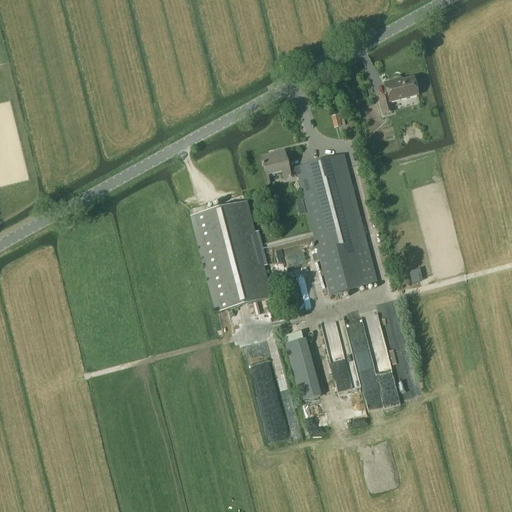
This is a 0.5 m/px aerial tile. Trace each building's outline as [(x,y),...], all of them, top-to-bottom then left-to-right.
[(413,79),(396,84),(395,82),(384,85),(387,97),(379,99),(383,115),(392,113),(390,104),(417,97),(413,79)] [(339,115),(330,118),(334,130),(342,127),(339,115)] [(291,180),(290,179),(288,170),(284,152),(275,154),(275,156),(261,160),(268,186),(270,186),(267,178),(281,175),(282,182),(291,180)] [(297,177),(302,196),(317,254),(328,298),(377,285),(343,156),(288,170),(290,179),(297,177)] [(270,299),(245,203),(190,218),(215,314),(270,299)]
